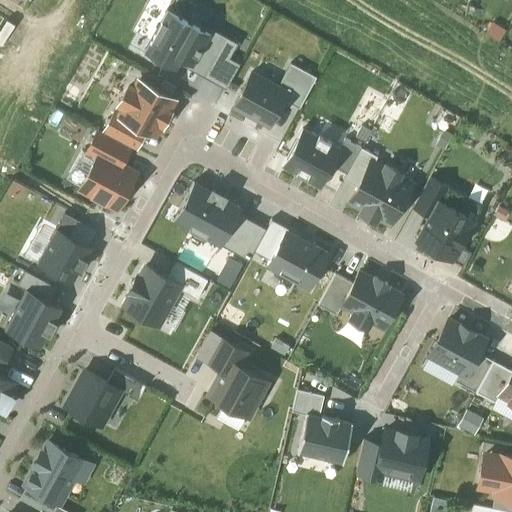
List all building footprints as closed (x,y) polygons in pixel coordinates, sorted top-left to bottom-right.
[(179,61),(198,26),(169,11),(147,50),(176,66),(179,61)] [(233,46),(198,26),(179,61),(226,86),(239,62),(228,56),(233,46)] [(290,63),(278,85),(287,90),(283,97),(298,105),(314,76),(290,63)] [(278,85),(253,71),(236,103),(270,122),(283,97),(287,90),(278,85)] [(179,98),(142,75),(125,101),(163,124),(179,98)] [(449,129),(455,115),(441,109),(435,123),(449,129)] [(338,148),(306,129),(286,164),(318,182),(330,161),(338,148)] [(345,136),(338,148),(330,161),(347,171),(362,146),(345,136)] [(98,142),(77,182),(115,203),(137,163),(98,142)] [(413,182),(374,159),(350,199),(389,222),(413,182)] [(221,243),(238,213),(241,207),(194,181),(174,217),(221,243)] [(473,219),(439,200),(418,238),(453,257),(473,219)] [(40,259),(70,275),(87,242),(69,233),(77,217),(65,211),(40,259)] [(265,227),(238,213),(221,243),(248,258),(265,227)] [(268,258),(286,228),(271,219),(254,250),(268,258)] [(325,250),(286,228),(268,258),(308,281),(325,250)] [(176,263),(166,280),(180,288),(197,297),(206,280),(176,263)] [(166,280),(145,269),(126,304),(161,323),(180,288),(166,280)] [(358,270),(342,302),(385,324),(401,292),(358,270)] [(4,318),(40,339),(63,300),(27,279),(4,318)] [(447,309),(425,350),(463,370),(474,350),(485,330),(447,309)] [(0,366),(0,367),(2,368),(12,349),(10,348),(12,346),(0,339),(0,366)] [(492,359),(474,350),(463,370),(458,380),(476,390),(492,359)] [(227,352),(209,391),(250,411),(268,371),(227,352)] [(511,370),(492,359),(476,390),(495,400),(499,394),(511,370)] [(0,366),(0,407),(5,410),(13,395),(9,393),(15,381),(0,373),(0,367),(0,366)] [(114,368),(107,382),(120,389),(119,390),(133,398),(141,383),(114,368)] [(511,369),(511,370),(499,394),(511,401),(511,369)] [(85,370),(66,405),(101,424),(119,390),(120,389),(107,382),(85,370)] [(308,413),(319,416),(324,394),(297,388),(292,410),(308,413)] [(457,424),(474,432),(482,416),(465,408),(457,424)] [(319,416),(308,413),(299,452),(341,461),(350,422),(319,416)] [(431,436),(383,425),(380,440),(371,477),(384,480),(385,474),(420,482),(431,436)] [(371,477),(380,440),(363,436),(354,473),(371,477)] [(36,464),(25,484),(27,485),(44,494),(57,501),(59,502),(83,460),(49,441),(43,452),(41,450),(34,463),(36,464)] [(492,490),(491,494),(511,498),(511,453),(500,451),(486,448),(478,488),(492,490)] [(19,498),(37,508),(44,494),(27,485),(19,498)] [(51,511),(57,501),(44,494),(37,508),(41,510),(44,511),(51,511)]
